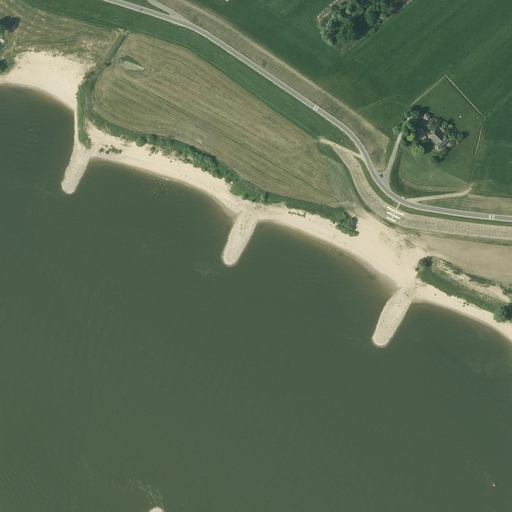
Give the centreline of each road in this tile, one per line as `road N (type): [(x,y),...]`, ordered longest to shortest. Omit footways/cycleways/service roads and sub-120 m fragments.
road 1 (track): [(50,0),(202,54),(314,135),(343,162),(364,202),(389,219),(511,239)]
road 2 (unclassified): [(511,219),(402,202),(377,182),(353,136),(321,111),(193,26),(109,0)]
